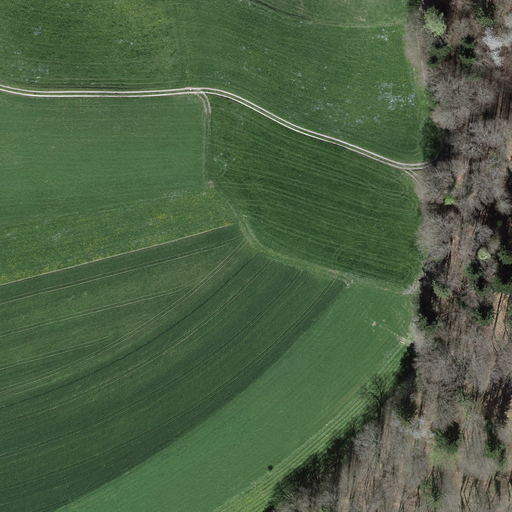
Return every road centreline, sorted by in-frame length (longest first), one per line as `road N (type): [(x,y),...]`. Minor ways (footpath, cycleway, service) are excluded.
road 1 (track): [(0,86),(51,94),(223,93),(320,138),(407,166)]
road 2 (track): [(407,166),(432,197),(444,249),(436,358)]
